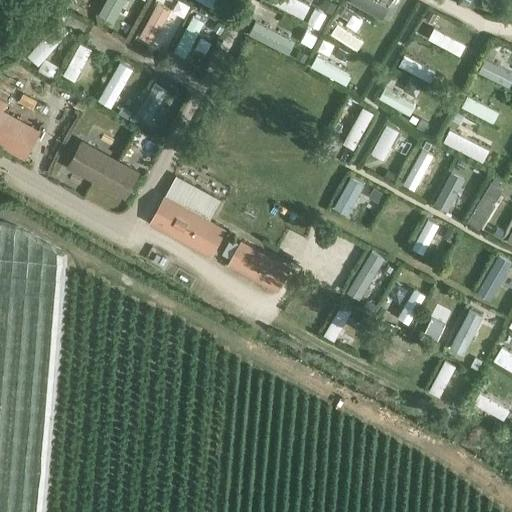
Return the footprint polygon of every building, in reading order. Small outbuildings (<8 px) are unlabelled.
[(105,0),(99,12),(113,20),(124,0),(105,0)] [(271,0),(303,17),(310,4),(301,0),(271,0)] [(350,0),(382,18),(389,6),(378,0),(350,0)] [(154,34),(168,6),(158,1),(150,16),(147,14),(143,21),(147,23),(144,28),(154,34)] [(185,56),(204,20),(193,14),(174,50),(185,56)] [(52,58),(69,25),(59,19),(41,52),(52,58)] [(330,30),(354,45),(360,36),(336,21),(330,30)] [(417,31),(444,46),(449,36),(422,21),(417,31)] [(254,32),(280,46),(285,36),(278,32),(280,28),(270,23),(268,27),(259,22),(254,32)] [(74,79),(90,49),(80,43),(63,73),(74,79)] [(345,65),(349,56),(322,44),(318,53),(345,65)] [(401,63),(423,75),(429,64),(406,53),(401,63)] [(311,65),(334,78),(339,68),(316,55),(311,65)] [(479,70),(504,82),(509,71),(484,59),(479,70)] [(108,100),(119,80),(111,75),(100,96),(108,100)] [(148,116),(163,89),(153,83),(138,110),(148,116)] [(379,96),(410,113),(416,102),(385,85),(379,96)] [(462,103),(485,115),(490,105),(481,100),(485,92),(471,85),(462,103)] [(0,144),(25,158),(41,129),(0,105),(0,144)] [(354,148),(373,111),(363,106),(343,142),(354,148)] [(380,166),(396,137),(386,131),(370,160),(380,166)] [(455,143),(486,159),(491,149),(484,145),(487,140),(471,132),(469,136),(461,132),(455,143)] [(67,166),(126,198),(141,170),(82,138),(67,166)] [(415,185),(431,155),(421,150),(405,179),(415,185)] [(455,169),(438,198),(448,204),(458,186),(463,190),(467,183),(462,180),(465,175),(455,169)] [(149,222),(211,255),(227,227),(210,218),(220,198),(175,174),(149,222)] [(355,215),(370,190),(359,184),(344,209),(355,215)] [(485,188),(470,215),(480,221),(495,194),(485,188)] [(387,234),(402,207),(392,201),(377,228),(387,234)] [(425,250),(439,223),(428,217),(415,245),(425,250)] [(497,235),(511,242),(511,229),(503,224),(497,235)] [(228,264),(278,291),(291,266),(242,239),(228,264)] [(461,239),(449,263),(459,268),(471,245),(461,239)] [(500,254),(486,280),(496,285),(504,270),(508,273),(511,266),(511,258),(511,260),(500,254)] [(367,256),(354,282),(364,287),(368,281),(372,284),(375,278),(371,276),(378,262),(367,256)] [(298,315),(312,291),(301,285),(288,309),(298,315)] [(414,288),(399,314),(410,320),(425,294),(414,288)] [(342,303),(324,333),(334,339),(339,331),(342,333),(345,327),(342,325),(352,309),(342,303)] [(473,305),(454,340),(467,347),(486,312),(473,305)] [(443,312),(430,336),(440,342),(453,317),(443,312)] [(375,320),(359,350),(369,356),(385,326),(375,320)] [(409,342),(396,368),(406,374),(419,348),(409,342)] [(499,361),(511,368),(511,351),(510,355),(505,352),(499,361)] [(447,358),(431,389),(441,393),(444,387),(449,390),(452,383),(448,380),(457,363),(447,358)] [(511,394),(481,379),(475,389),(507,405),(511,394)] [(474,401),(503,418),(509,408),(480,391),(474,401)]
